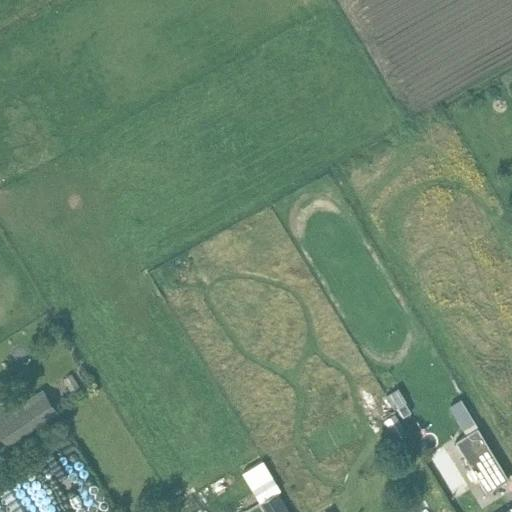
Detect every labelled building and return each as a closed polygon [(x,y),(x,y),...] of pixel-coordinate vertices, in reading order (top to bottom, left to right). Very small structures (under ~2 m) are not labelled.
[(57,409),(45,391),(0,422),(0,429),(9,442),(57,409)] [(460,397),(448,405),(457,420),(469,412),(460,397)] [(396,406),(403,417),(412,411),(406,400),(396,406)] [(395,413),(384,419),(397,440),(407,434),(395,413)] [(506,476),(473,422),(450,436),(483,490),(506,476)] [(263,459),(242,472),(260,502),(264,499),(279,490),(281,489),(263,459)] [(264,499),(260,502),(266,511),(291,511),(279,490),(264,499)]
